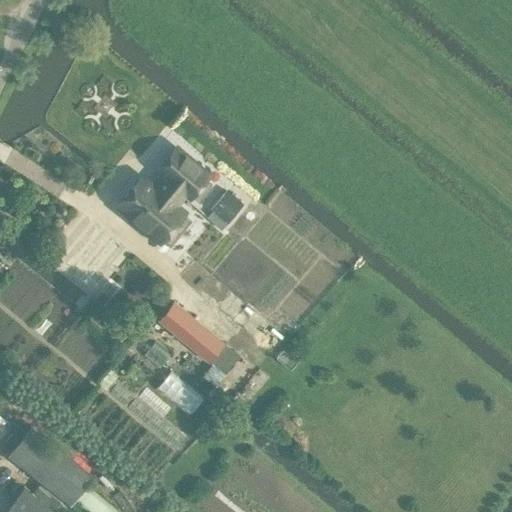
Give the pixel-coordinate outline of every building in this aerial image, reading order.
[(166,174),(155,187),(174,203),(185,190),(191,195),(191,194),(199,200),(211,186),(203,179),(208,174),(175,146),(158,167),(166,174)] [(174,203),(155,187),(141,175),(118,203),(146,227),(144,229),(155,238),(157,235),(161,239),(173,224),(181,231),(191,219),(183,213),(184,211),(174,203)] [(173,298),(156,319),(182,340),(199,320),(173,298)] [(31,424),(6,453),(69,504),(74,499),(86,483),(89,480),(93,475),(31,424)] [(86,483),(74,499),(77,501),(90,511),(113,511),(117,508),(86,483)] [(56,511),(23,486),(1,511),(56,511)]
